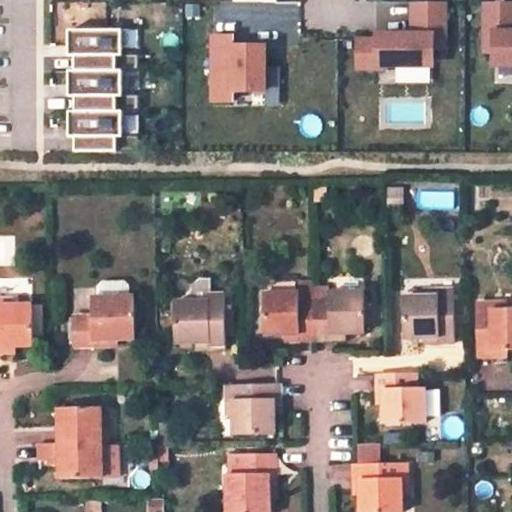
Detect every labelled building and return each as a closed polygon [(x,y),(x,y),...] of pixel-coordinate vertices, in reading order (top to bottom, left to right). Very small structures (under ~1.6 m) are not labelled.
[(445,48),(445,2),(413,2),(413,34),(379,34),(379,40),(359,40),(359,69),(380,69),(380,66),(397,66),(431,65),(434,65),(434,48),(445,48)] [(511,2),(486,2),(486,52),(495,52),(495,65),(511,65),(511,2)] [(124,30),(72,31),(72,56),(76,56),(77,71),(70,71),(70,98),(78,98),(78,112),(71,112),(71,138),(78,138),(78,152),(141,152),(141,137),(125,137),(125,111),(139,110),(139,97),(123,97),(123,72),(139,71),(139,56),(124,56),(124,30)] [(233,35),(213,35),(212,98),(231,98),(231,90),(264,91),(265,46),(233,45),(233,35)] [(431,65),(397,66),(397,83),(432,83),(431,65)] [(91,317),(72,317),(72,348),(109,347),(109,339),(118,338),(134,339),(134,298),(129,298),(129,287),(124,282),(100,282),(95,287),(95,298),(91,298),(91,317)] [(422,296),(403,296),(404,337),(424,336),(441,335),(441,343),(457,343),(455,288),(439,288),(440,295),(422,296)] [(366,332),(366,290),(329,292),(329,300),(314,300),(315,339),(330,339),(330,332),(346,332),(366,332)] [(300,292),(264,293),(265,334),(284,333),(300,333),(301,340),(315,339),(314,300),(300,300),(300,292)] [(194,301),(175,301),(176,342),(195,341),(212,340),(212,347),(227,347),(227,335),(226,309),(226,293),(210,294),(210,300),(194,301)] [(13,300),(0,299),(0,307),(13,307),(13,300)] [(509,301),(491,302),(491,310),(508,309),(509,301)] [(491,302),(477,302),(478,355),(492,355),(492,347),(509,347),(511,346),(511,309),(508,309),(491,310),(491,302)] [(0,346),(14,346),(32,346),(31,306),(13,307),(0,307),(0,346)] [(236,335),(236,309),(226,309),(227,335),(236,335)] [(424,344),(441,343),(441,335),(424,336),(424,344)] [(109,339),(109,347),(118,347),(118,338),(109,339)] [(492,347),(492,355),(510,355),(509,347),(492,347)] [(384,423),(427,422),(426,386),(418,386),(418,372),(377,373),(377,388),(384,387),(384,402),(384,423)] [(235,414),(236,435),(275,434),(274,413),(273,398),(280,398),(280,388),(280,382),(227,384),(228,399),(235,399),(235,414)] [(100,442),(98,409),(57,409),(58,443),(100,442)] [(60,478),(101,478),(100,442),(58,443),(38,444),(38,461),(47,460),(59,459),(59,466),(60,478)] [(378,462),(378,443),(358,444),(359,463),(378,462)] [(277,490),(275,452),(231,453),(232,474),(229,474),(229,511),(269,511),(269,499),(268,491),(277,490)] [(59,459),(47,460),(47,467),(59,466),(59,459)] [(409,476),(409,462),(378,462),(359,463),(354,463),(354,477),(363,477),(362,493),(362,511),(401,511),(401,493),(401,476),(409,476)] [(409,493),(409,476),(401,476),(401,493),(409,493)] [(363,477),(354,477),(354,493),(362,493),(363,477)] [(277,499),(277,490),(268,491),(269,499),(277,499)] [(100,511),(100,501),(89,502),(89,511),(100,511)]
